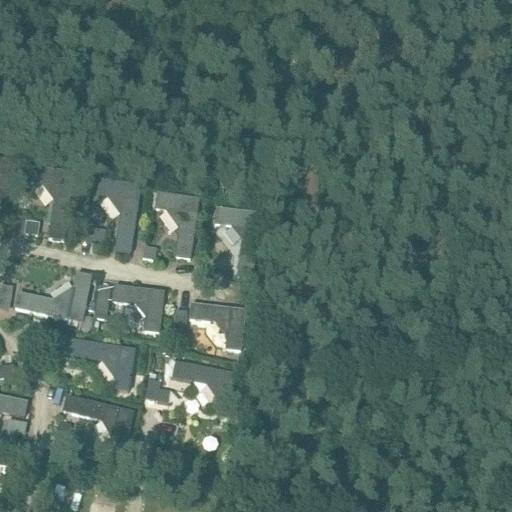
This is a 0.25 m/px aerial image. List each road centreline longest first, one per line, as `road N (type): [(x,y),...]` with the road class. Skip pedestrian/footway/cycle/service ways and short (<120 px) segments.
road 1 (unclassified): [(0,250),(193,282)]
road 2 (unclassified): [(24,511),(40,434),(39,388),(0,339)]
